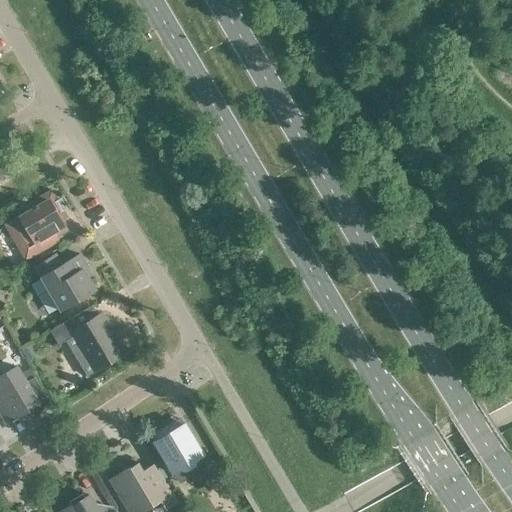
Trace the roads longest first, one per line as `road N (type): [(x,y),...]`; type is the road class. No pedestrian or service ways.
road 1 (secondary): [(150,0),(467,511)]
road 2 (secondary): [(511,480),(217,0)]
road 3 (residential): [(0,479),(202,354),(72,132)]
